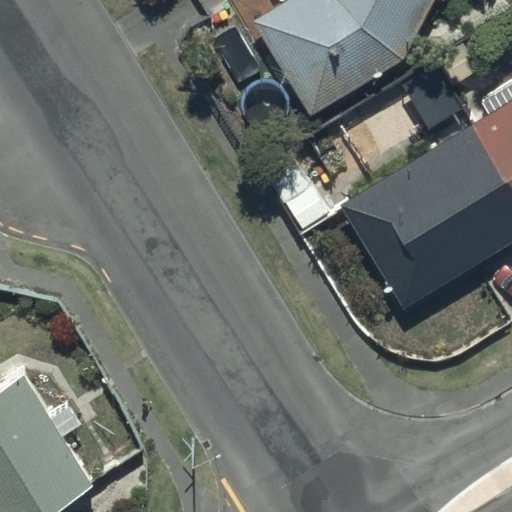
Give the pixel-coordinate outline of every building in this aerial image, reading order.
[(267,0),(240,17),(301,112),(391,54),(418,0),(267,0)] [(511,91),(330,197),(393,307),(511,238),(511,91)] [(330,205),(287,144),(252,163),(297,228),(330,205)] [(511,322),(511,252),(481,270),(511,322)] [(13,362),(0,370),(0,511),(28,511),(84,478),(13,362)]
